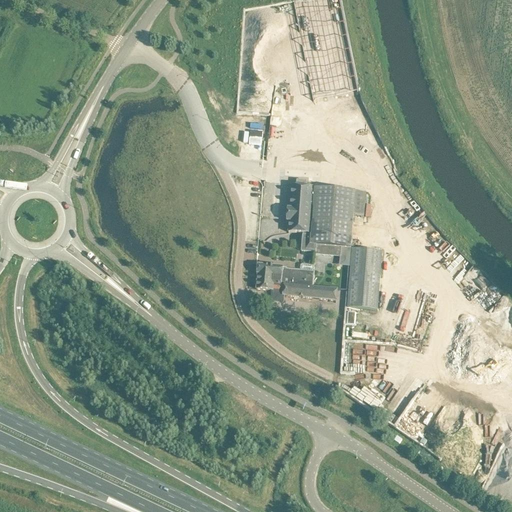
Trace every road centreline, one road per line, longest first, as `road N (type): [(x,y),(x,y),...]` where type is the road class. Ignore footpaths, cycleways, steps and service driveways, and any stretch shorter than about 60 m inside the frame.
road 1 (unknown): [(229,166),(243,211),(236,279),(250,321),(275,346),(333,372),(375,373),(440,347),(456,323),(454,294),(403,246),(386,210),(352,173),(260,171)]
road 2 (trunk): [(243,511),(85,421),(48,390),(18,315),(33,254)]
road 3 (tertiary): [(330,433),(201,357),(129,298)]
road 4 (trunk): [(201,511),(0,418)]
road 5 (trunk): [(0,439),(154,511)]
road 6 (tertiary): [(449,511),(330,433)]
road 7 (secondary): [(87,116),(164,0)]
road 8 (trunk): [(0,467),(117,511)]
